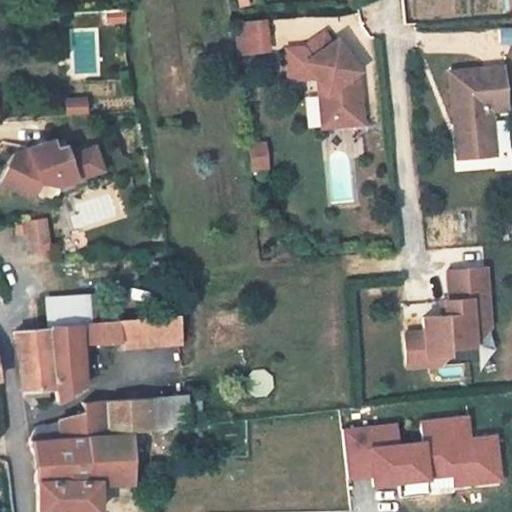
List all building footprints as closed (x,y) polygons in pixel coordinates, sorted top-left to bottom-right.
[(131,13),(114,13),(115,23),(131,22),(131,13)] [(234,20),(236,54),(268,53),(267,19),(234,20)] [(511,44),(511,26),(500,27),(501,45),(511,44)] [(419,33),(421,55),(499,50),(498,28),(419,33)] [(312,51),(314,64),(328,83),(337,95),(340,122),(372,118),(367,72),(345,42),(340,46),(333,35),(312,51)] [(511,63),(462,70),(468,127),(472,125),(476,155),(509,151),(505,109),(511,108),(511,63)] [(337,95),(328,83),(333,130),(373,125),(372,118),(340,122),(337,95)] [(62,98),(63,116),(86,115),(85,96),(62,98)] [(316,97),(304,98),(306,127),(318,127),(316,97)] [(265,141),(247,143),(249,171),(267,170),(265,141)] [(16,171),(9,188),(39,202),(47,186),(60,182),(63,190),(101,177),(98,168),(106,165),(101,151),(75,160),(71,151),(62,154),(59,145),(32,155),(23,174),(16,171)] [(22,159),(16,171),(23,174),(32,155),(22,159)] [(98,168),(101,177),(109,174),(106,165),(98,168)] [(64,223),(52,224),(54,234),(56,249),(67,248),(64,223)] [(52,224),(41,225),(42,235),(54,234),(52,224)] [(491,274),(454,277),(456,306),(451,307),(452,321),(429,323),(430,338),(411,339),(413,372),(433,371),(433,361),(456,359),(455,353),(480,351),(478,330),(495,329),(491,274)] [(57,305),(59,330),(90,327),(93,327),(96,327),(104,326),(101,301),(57,305)] [(166,320),(169,352),(186,351),(185,318),(166,320)] [(166,320),(104,326),(96,327),(94,350),(127,347),(128,356),(169,352),(166,320)] [(25,334),(26,362),(53,359),(54,383),(82,385),(90,327),(59,330),(25,334)] [(478,330),(480,351),(496,332),(495,329),(478,330)] [(2,357),(0,351),(0,393),(8,393),(4,367),(2,357)] [(55,396),(54,383),(53,359),(26,362),(28,398),(55,396)] [(433,361),(433,371),(446,370),(456,359),(433,361)] [(54,383),(55,396),(55,404),(80,399),(82,385),(54,383)] [(196,401),(173,403),(175,430),(185,429),(184,423),(197,421),(196,401)] [(147,433),(175,430),(173,403),(80,414),(81,423),(37,427),(37,445),(38,445),(90,439),(147,433)] [(396,422),(341,426),(345,481),(367,479),(368,486),(428,481),(428,490),(500,485),(496,434),(469,436),(467,414),(416,418),(418,441),(398,443),(396,422)] [(144,491),(147,433),(90,439),(94,475),(40,481),(40,489),(45,489),(46,511),(105,511),(107,490),(144,491)] [(40,477),(40,481),(94,475),(90,439),(38,445),(37,445),(36,459),(42,461),(43,476),(40,477)]
